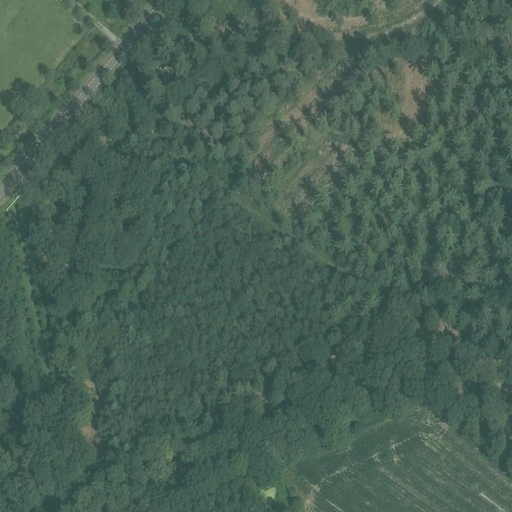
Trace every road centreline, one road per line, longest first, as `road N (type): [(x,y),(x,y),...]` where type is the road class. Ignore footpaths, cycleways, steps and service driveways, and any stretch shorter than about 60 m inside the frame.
road 1 (track): [(137,511),(443,342),(511,390)]
road 2 (track): [(158,136),(443,342),(511,305)]
road 3 (secondary): [(0,195),(166,0)]
